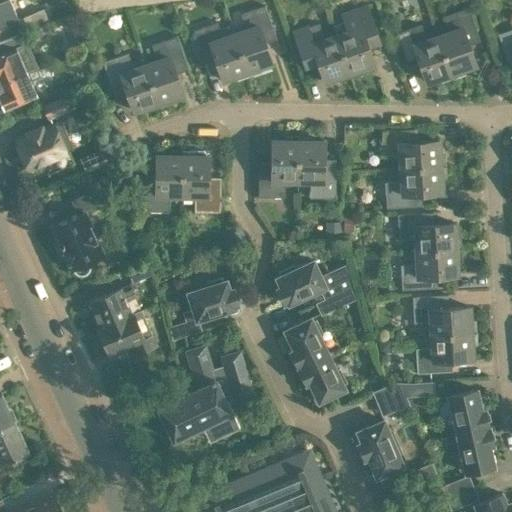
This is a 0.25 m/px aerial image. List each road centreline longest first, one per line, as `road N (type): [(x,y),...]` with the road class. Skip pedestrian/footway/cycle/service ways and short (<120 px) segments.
road 1 (residential): [(244,112),(237,211),(261,244),(251,316),(297,416),(336,434),(367,511)]
road 2 (residential): [(489,112),(511,428)]
road 3 (secondary): [(127,511),(0,235)]
road 4 (residential): [(244,112),(489,112)]
